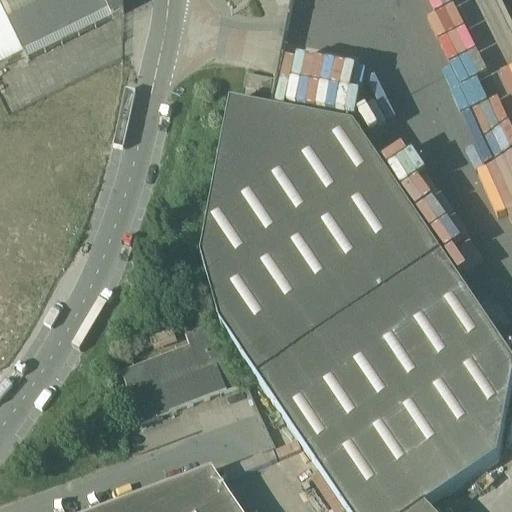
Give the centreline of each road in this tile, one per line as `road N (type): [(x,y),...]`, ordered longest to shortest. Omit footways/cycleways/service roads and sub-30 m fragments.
road 1 (unclassified): [(0,425),(38,377),(101,265),(155,71),(166,0)]
road 2 (unclassified): [(35,511),(246,435)]
